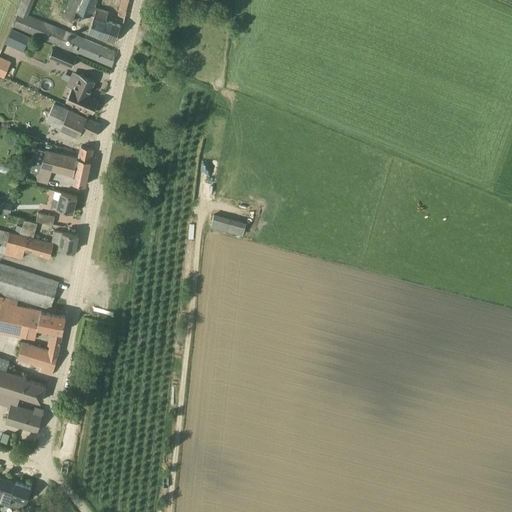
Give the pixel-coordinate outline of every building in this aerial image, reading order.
[(87,33),(106,39),(115,42),(120,25),(111,22),(105,20),(108,11),(95,7),(97,0),(69,0),(62,18),(72,22),(76,10),(93,15),(87,33)] [(121,0),(119,8),(126,10),(128,0),(121,0)] [(11,26),(86,57),(112,67),(116,52),(18,10),(11,26)] [(5,42),(23,50),(29,35),(12,27),(5,42)] [(72,67),(76,55),(54,46),(49,57),(72,67)] [(11,61),(0,56),(0,75),(4,77),(11,62),(11,61)] [(72,86),(66,101),(93,113),(98,100),(88,95),(94,80),(80,74),(74,87),(72,86)] [(55,103),(53,106),(46,121),(61,128),(60,130),(79,138),(82,131),(95,136),(100,124),(91,120),(55,103)] [(93,148),(83,146),(79,145),(77,156),(77,157),(74,172),(75,173),(73,182),(85,185),(93,148)] [(55,169),(59,152),(45,149),(43,158),(42,158),(37,180),(48,183),(51,168),(55,169)] [(77,157),(77,156),(59,152),(55,169),(74,172),(77,157)] [(76,196),(67,193),(60,192),(58,199),(52,198),(51,205),(57,207),(56,207),(72,211),(76,196)] [(0,209),(10,211),(12,204),(0,201),(0,209)] [(54,215),(38,212),(36,220),(53,224),(54,215)] [(246,221),(214,213),(211,226),(243,234),(246,221)] [(37,222),(24,219),(20,234),(34,237),(37,222)] [(20,234),(12,232),(12,233),(0,229),(0,251),(5,253),(4,254),(22,258),(25,250),(39,254),(49,257),(49,258),(53,243),(34,237),(20,234)] [(78,235),(68,233),(60,231),(57,247),(75,250),(78,235)] [(58,281),(49,278),(0,263),(0,292),(41,305),(50,308),(58,281)] [(66,315),(42,311),(42,310),(17,305),(18,300),(3,296),(0,295),(0,331),(26,337),(25,337),(35,339),(37,327),(53,331),(52,336),(50,335),(48,344),(50,345),(49,349),(24,341),(18,359),(42,366),(40,371),(52,374),(63,333),(66,315)] [(0,367),(7,370),(10,360),(0,356),(0,367)] [(0,403),(10,406),(5,421),(37,431),(44,409),(35,406),(34,409),(16,403),(18,394),(41,401),(45,385),(25,379),(26,375),(7,370),(0,367),(0,403)] [(0,500),(24,509),(31,487),(0,476),(0,500)]
